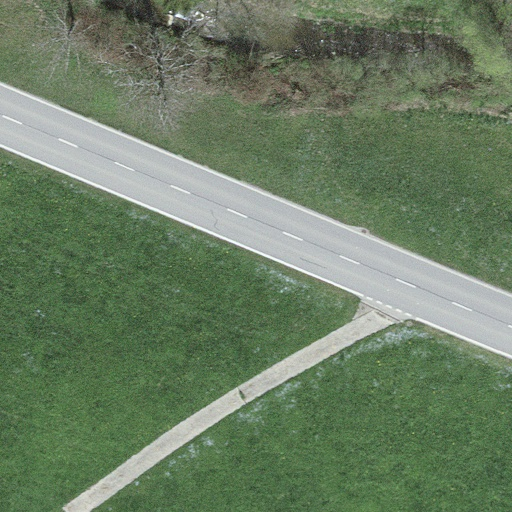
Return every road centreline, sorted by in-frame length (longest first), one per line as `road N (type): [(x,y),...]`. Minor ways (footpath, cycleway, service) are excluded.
road 1 (secondary): [(0,116),(511,328)]
road 2 (track): [(65,511),(414,287)]
